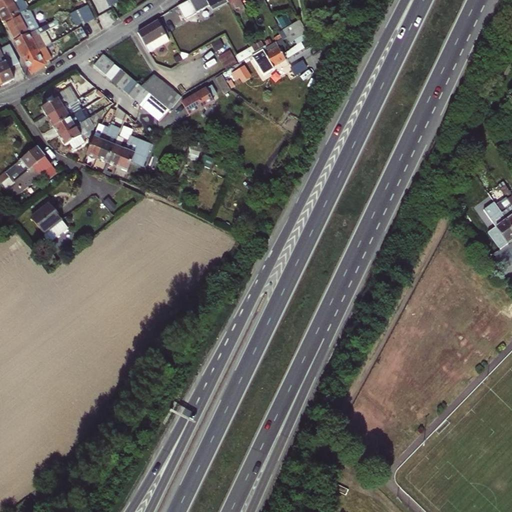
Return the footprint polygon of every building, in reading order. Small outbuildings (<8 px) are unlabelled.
[(0,0),(0,11),(4,20),(24,10),(27,9),(23,1),(19,4),(17,0),(0,0)] [(227,0),(189,0),(190,1),(179,8),(188,21),(198,14),(198,13),(210,7),(213,12),(229,3),(227,0)] [(243,5),(240,0),(231,0),(230,1),(235,9),(243,5)] [(88,5),(82,8),(88,20),(89,22),(95,19),(88,5)] [(88,20),(82,8),(70,15),(76,26),(88,20)] [(4,20),(15,41),(39,29),(30,10),(25,12),(24,10),(4,20)] [(157,21),(138,32),(149,52),(169,40),(157,21)] [(283,30),(286,36),(290,42),(307,32),(300,21),(283,30)] [(15,41),(20,52),(28,48),(33,57),(39,53),(38,51),(46,47),(40,35),(53,28),(50,23),(39,29),(15,41)] [(257,44),(252,47),(256,54),(260,51),(257,44)] [(10,45),(0,49),(0,50),(9,68),(20,63),(10,45)] [(20,52),(31,74),(46,65),(45,63),(52,58),(46,47),(38,51),(39,53),(33,57),(28,48),(20,52)] [(278,47),(266,54),(273,67),(286,60),(278,47)] [(232,49),(221,55),(226,65),(237,60),(232,49)] [(0,79),(2,85),(14,79),(9,68),(0,50),(0,79)] [(266,54),(255,61),(263,74),(264,75),(275,69),(273,67),(266,54)] [(94,66),(106,76),(115,65),(103,55),(94,66)] [(304,57),(289,65),(296,77),(311,69),(304,57)] [(233,73),(239,83),(253,74),(247,64),(233,73)] [(115,65),(106,76),(112,81),(121,69),(115,65)] [(112,81),(117,85),(126,74),(121,69),(112,81)] [(126,74),(117,85),(123,90),(132,79),(126,74)] [(149,93),(170,110),(180,98),(181,97),(154,75),(141,86),(144,89),(149,93)] [(222,77),(216,80),(225,95),(231,92),(222,77)] [(129,95),(138,84),(132,79),(123,90),(129,95)] [(134,100),(144,89),(141,86),(138,84),(129,95),(134,100)] [(48,118),(78,100),(70,87),(53,97),(55,100),(43,107),(48,118)] [(140,105),(149,93),(144,89),(134,100),(140,105)] [(204,107),(214,102),(207,89),(197,95),(204,107)] [(149,93),(140,105),(151,114),(163,118),(170,110),(149,93)] [(204,107),(197,95),(183,103),(190,116),(204,107)] [(41,105),(43,107),(55,100),(53,97),(41,105)] [(54,127),(80,111),(77,107),(81,104),(78,100),(48,118),(54,127)] [(82,110),(80,111),(54,127),(59,136),(87,119),(82,110)] [(87,119),(59,136),(65,146),(81,136),(83,139),(91,135),(95,126),(94,124),(105,113),(103,110),(87,119)] [(97,158),(109,129),(99,124),(87,154),(97,158)] [(111,125),(109,129),(97,158),(107,162),(118,136),(115,135),(118,128),(111,125)] [(120,137),(118,136),(107,162),(117,167),(130,135),(132,130),(124,127),(120,137)] [(152,145),(130,135),(117,167),(128,171),(131,162),(143,167),(152,145)] [(38,146),(0,176),(0,183),(12,198),(34,181),(38,186),(57,171),(38,146)] [(187,154),(197,157),(198,153),(189,149),(187,154)] [(197,157),(187,154),(185,159),(194,163),(197,157)] [(214,159),(205,155),(201,165),(210,169),(214,159)] [(498,186),(506,198),(511,206),(511,194),(503,182),(498,186)] [(488,194),(494,203),(511,227),(511,206),(506,198),(501,202),(492,191),(488,194)] [(511,241),(511,227),(494,203),(483,210),(495,227),(491,231),(503,248),(511,241)] [(50,205),(31,219),(44,235),(46,246),(69,228),(50,205)] [(452,403),(471,383),(465,377),(446,397),(452,403)]
